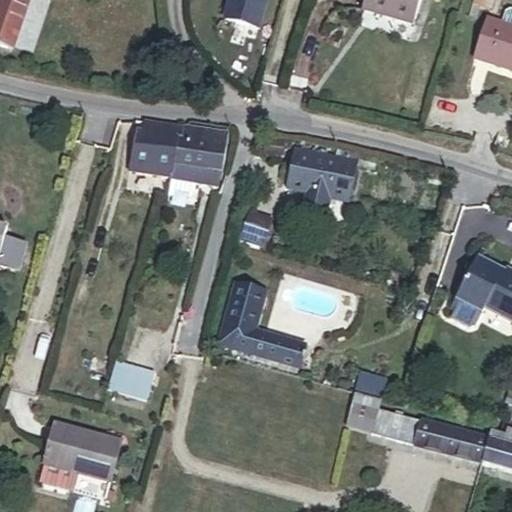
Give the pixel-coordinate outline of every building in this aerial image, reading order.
[(32,0),(0,0),(0,48),(15,54),(32,0)] [(231,0),(225,24),(259,34),(269,0),(231,0)] [(368,0),(364,16),(413,30),(422,0),(368,0)] [(476,0),(474,11),(493,16),(497,0),(476,0)] [(475,65),(511,77),(511,14),(505,16),(501,28),(488,24),(475,65)] [(233,62),(243,64),(246,48),(236,46),(233,62)] [(171,184),(180,133),(149,128),(147,136),(139,135),(132,177),(171,184)] [(188,134),(180,133),(171,184),(218,192),(228,138),(188,131),(188,134)] [(266,147),(263,160),(274,163),(277,149),(266,147)] [(335,163),(296,154),(288,194),(306,198),(301,219),(327,225),(332,203),(347,206),(357,159),(337,155),(335,163)] [(246,216),(238,239),(262,247),(270,223),(246,216)] [(479,263),(457,304),(482,317),(484,313),(511,328),(511,276),(507,274),(506,277),(479,263)] [(218,350),(231,354),(228,361),(298,381),(308,348),(257,334),(267,298),(235,289),(218,350)] [(146,407),(155,377),(116,366),(107,395),(146,407)] [(357,402),(349,431),(481,469),(488,443),(383,414),(384,409),(357,402)] [(57,428),(41,489),(75,498),(80,478),(112,486),(122,445),(57,428)] [(511,437),(506,436),(505,439),(491,435),(488,443),(481,469),(511,477),(511,437)]
